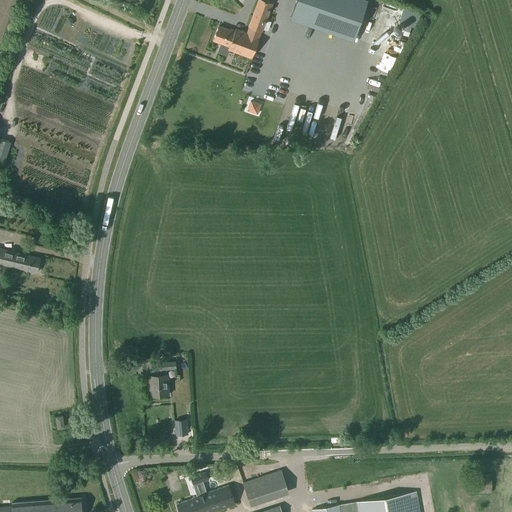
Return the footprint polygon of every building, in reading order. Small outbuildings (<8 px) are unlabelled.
[(249,27),(247,34),(235,30),(234,32),(218,27),(213,41),(228,47),(227,50),(252,59),(259,39),(258,38),(261,32),(272,4),(261,0),(258,0),(248,27),(249,27)] [(296,0),(291,18),(354,39),(367,0),(296,0)] [(246,71),(241,92),(260,97),(265,75),(246,71)] [(290,129),(306,95),(284,84),(265,124),(273,127),(275,122),(290,129)] [(0,164),(4,166),(11,143),(0,139),(0,164)] [(0,264),(13,268),(36,273),(39,259),(0,249),(0,264)] [(168,395),(166,375),(166,370),(176,369),(175,362),(158,363),(159,370),(160,370),(160,375),(149,376),(149,382),(151,382),(152,396),(168,395)] [(186,422),(175,423),(176,432),(187,431),(186,422)] [(243,483),(250,504),(288,491),(281,470),(243,483)] [(208,480),(206,472),(190,478),(193,485),(208,480)] [(468,493),(491,493),(491,475),(468,476),(468,493)] [(212,511),(235,505),(228,486),(192,498),(193,499),(177,504),(179,511),(212,511)] [(419,511),(416,492),(311,510),(311,511),(419,511)] [(81,511),(80,497),(11,503),(12,506),(0,507),(0,511),(81,511)]
